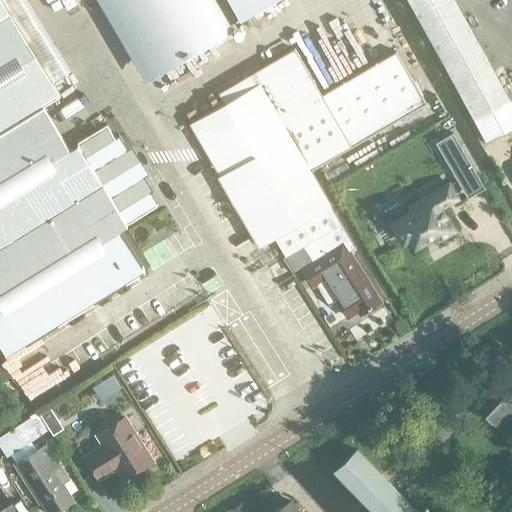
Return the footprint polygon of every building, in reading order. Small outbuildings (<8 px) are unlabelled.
[(70,145),(46,106),(44,103),(61,93),(4,0),(0,0),(0,342),(7,353),(25,342),(23,338),(38,329),(41,332),(42,331),(40,328),(55,318),(58,322),(94,300),(91,296),(107,287),(109,291),(111,289),(108,286),(124,276),(126,280),(145,269),(120,227),(157,204),(149,192),(154,189),(144,174),(138,173),(136,169),(137,167),(137,166),(138,165),(138,163),(138,162),(137,161),(137,159),(136,158),(136,157),(135,157),(134,156),(132,156),(131,156),(130,157),(129,158),(126,154),(128,148),(119,133),(115,135),(107,123),(70,145)] [(154,0),(185,50),(182,52),(185,56),(189,54),(188,51),(226,29),(209,0),(154,0)] [(231,0),(242,19),(274,0),(231,0)] [(454,0),(407,0),(474,120),(486,142),(487,142),(511,128),(511,104),(510,101),(454,0)] [(310,170),(317,166),(426,103),(396,51),(321,94),(294,48),(218,92),(224,102),(201,116),(213,137),(212,137),(211,138),(210,139),(210,140),(209,142),(209,143),(209,145),(210,146),(210,147),(211,148),(212,149),(214,150),(215,150),(217,150),(218,150),(220,149),(221,151),(214,156),(214,155),(210,157),(231,194),(234,192),(242,206),(239,208),(262,248),(267,245),(266,242),(274,237),(285,256),(284,256),(285,257),(303,246),(341,223),(310,170)] [(452,132),(436,142),(468,196),(484,187),(452,132)] [(439,206),(455,197),(448,184),(409,206),(411,210),(392,220),(400,235),(405,232),(413,247),(432,236),(432,233),(437,231),(440,236),(453,229),(439,206)] [(380,300),(348,251),(355,247),(341,223),(303,246),(313,261),(302,268),(313,284),(326,276),(340,298),(337,300),(348,316),(358,310),(360,313),(380,300)] [(98,394),(120,386),(114,372),(93,380),(98,394)] [(511,397),(498,385),(477,407),(500,430),(511,417),(511,397)] [(53,434),(63,428),(50,406),(40,413),(53,434)] [(0,412),(0,430),(10,424),(2,411),(0,412)] [(124,417),(97,434),(103,444),(85,456),(99,478),(110,470),(109,469),(116,464),(124,478),(152,461),(124,417)] [(32,420),(20,427),(19,425),(0,437),(0,440),(7,452),(27,439),(32,438),(40,434),(32,420)] [(14,462),(21,473),(35,495),(37,494),(48,511),(50,511),(73,498),(52,466),(58,463),(46,442),(14,462)] [(330,470),(371,511),(418,511),(355,447),(330,470)] [(7,496),(0,500),(0,511),(11,511),(16,509),(7,496)] [(270,511),(298,511),(290,500),(270,511)]
